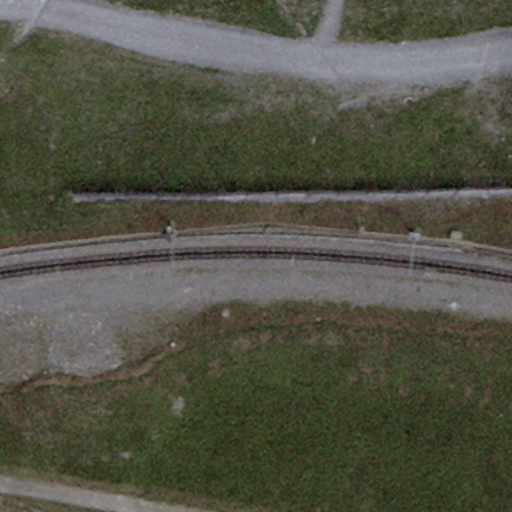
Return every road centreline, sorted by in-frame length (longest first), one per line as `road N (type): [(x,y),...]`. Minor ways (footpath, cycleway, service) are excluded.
road 1 (track): [(0,8),(357,64),(434,67),(511,57)]
road 2 (track): [(511,303),(282,275),(0,303)]
